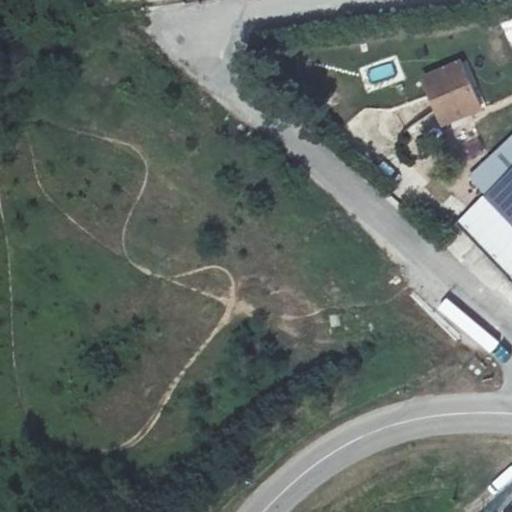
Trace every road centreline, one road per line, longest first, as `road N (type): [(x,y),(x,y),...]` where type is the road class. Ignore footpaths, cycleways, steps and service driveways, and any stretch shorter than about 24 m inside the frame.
road 1 (unclassified): [(511,324),(188,50),(215,12),(316,0)]
road 2 (unclassified): [(511,412),(450,414),(337,448),(261,511)]
